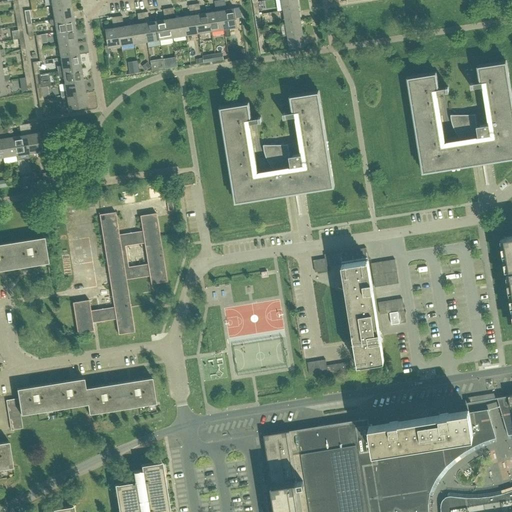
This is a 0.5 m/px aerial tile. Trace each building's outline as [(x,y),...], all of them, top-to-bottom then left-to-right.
[(212,32),(224,30),(220,0),(215,1),(216,7),(218,7),(219,11),(208,12),(212,32)] [(220,0),(224,30),(226,36),(231,36),(230,29),(237,27),(234,8),(223,10),(223,6),(225,6),(224,0),(220,0)] [(281,0),(283,10),(299,8),(297,0),(281,0)] [(212,32),(208,12),(198,14),(197,10),(200,10),(199,3),(194,4),(199,34),(212,32)] [(53,20),(73,16),(70,4),(51,7),(53,20)] [(186,36),(199,34),(194,4),(189,5),(190,11),(193,11),(193,15),(183,17),(186,36)] [(160,40),(173,38),(168,8),(163,9),(164,15),(167,15),(168,19),(157,21),(160,40)] [(186,36),(183,17),(172,18),(171,14),(174,14),(173,8),(168,8),(173,38),(186,36)] [(285,23),(301,21),(299,8),(283,10),(285,23)] [(134,44),(147,42),(143,12),(138,13),(139,19),(141,19),(142,23),(131,25),(134,44)] [(160,40),(157,21),(147,22),(146,18),(148,18),(147,12),(143,12),(147,42),(160,40)] [(55,32),(75,29),(73,16),(53,20),(49,20),(50,26),(54,25),(55,32)] [(109,48),(122,46),(117,16),(112,17),(113,24),(115,23),(116,27),(105,29),(109,48)] [(134,44),(131,25),(121,26),(120,22),(122,22),(121,16),(117,16),(122,46),(134,44)] [(287,36),(303,33),(301,21),(285,23),(287,36)] [(57,45),(77,42),(75,29),(55,32),(57,45)] [(303,33),(287,36),(289,49),(305,46),(303,33)] [(60,58),(79,55),(77,42),(57,45),(60,58)] [(244,49),(228,51),(229,58),(245,56),(244,49)] [(215,53),(208,54),(209,61),(216,60),(215,53)] [(58,71),(81,68),(79,55),(60,58),(61,65),(57,66),(58,71)] [(163,58),(150,60),(152,70),(165,68),(163,59),(163,58)] [(438,88),(436,73),(407,77),(423,172),(472,164),(493,160),(511,157),(511,100),(506,61),(477,66),(480,81),(470,83),(471,87),(476,87),(482,86),(488,124),(477,125),(475,114),(450,115),(451,118),(451,121),(452,124),(453,127),(455,130),(457,133),(458,136),(461,138),(445,141),(437,93),(444,92),(449,91),(448,86),(438,88)] [(64,84),(83,80),(81,68),(58,71),(59,76),(62,76),(64,84)] [(66,96),(85,93),(83,80),(64,84),(65,91),(60,91),(61,97),(66,96)] [(251,118),(249,103),(220,107),(235,202),(284,194),(305,191),(334,186),(318,91),(290,96),(293,111),(283,113),(284,117),(289,117),(295,116),(301,154),(290,155),(288,144),(263,145),(264,148),(264,151),(265,154),(266,157),(268,160),(269,163),(271,166),(273,168),(258,171),(250,123),(256,122),(261,121),(261,116),(251,118)] [(85,93),(66,96),(68,109),(87,106),(85,93)] [(29,130),(28,123),(24,124),(28,154),(29,155),(42,153),(41,151),(38,132),(30,134),(29,132),(29,130)] [(16,156),(28,154),(24,124),(19,125),(20,131),(22,131),(23,135),(13,137),(16,156)] [(16,156),(13,137),(2,138),(1,134),(4,134),(3,127),(0,127),(0,141),(3,158),(16,156)] [(116,220),(115,212),(99,214),(107,267),(108,274),(109,282),(113,307),(90,311),(88,300),(72,302),(77,333),(93,330),(92,323),(96,322),(115,319),(118,334),(134,332),(125,279),(149,276),(150,283),(166,281),(160,242),(155,213),(139,215),(142,231),(118,235),(116,220)] [(10,242),(14,267),(27,265),(31,265),(47,262),(43,236),(10,242)] [(0,269),(0,270),(5,269),(14,267),(10,242),(0,243),(0,269)] [(360,248),(362,260),(368,259),(366,247),(360,248)] [(315,272),(321,271),(319,259),(313,260),(315,272)] [(391,272),(397,271),(395,259),(389,260),(391,272)] [(355,332),(356,338),(353,339),(349,342),(356,350),(358,349),(360,363),(381,360),(378,340),(381,340),(379,330),(376,331),(370,290),(373,290),(371,281),(368,281),(365,260),(344,264),(347,278),(344,278),(341,287),(346,289),(348,289),(349,294),(355,332)] [(372,275),(379,274),(377,262),(371,263),(372,275)] [(391,272),(392,284),(399,283),(397,271),(391,272)] [(374,286),(380,286),(379,274),(372,275),(374,286)] [(398,311),(404,310),(402,298),(396,299),(398,311)] [(391,324),(400,323),(398,311),(392,312),(389,312),(391,324)] [(309,374),(315,373),(313,361),(307,362),(309,374)] [(344,362),(346,374),(352,373),(351,368),(350,361),(344,362)] [(117,382),(122,408),(138,405),(155,403),(151,377),(131,380),(128,381),(117,382)] [(84,388),(85,388),(83,378),(75,379),(69,380),(50,383),(54,409),(71,406),(86,403),(87,403),(84,388)] [(105,410),(122,408),(117,382),(107,384),(104,384),(85,388),(84,388),(87,403),(86,403),(88,413),(105,410)] [(38,411),(54,409),(50,383),(30,386),(16,389),(18,398),(20,414),(38,411)] [(508,395),(501,396),(501,397),(498,397),(497,397),(497,398),(508,435),(511,434),(511,394),(511,395),(511,394),(508,395)] [(437,411),(433,410),(431,416),(431,418),(407,422),(407,420),(403,414),(399,417),(398,418),(398,420),(389,422),(389,425),(379,426),(370,428),(368,418),(364,418),(364,419),(356,420),(347,421),(347,420),(347,422),(342,423),(342,422),(318,426),(318,425),(317,425),(317,426),(289,430),(271,433),(264,434),(276,511),(428,511),(429,504),(430,493),(432,487),(435,481),(439,475),(446,467),(455,459),(464,452),(473,447),(483,442),(489,440),(496,437),(488,409),(469,412),(468,412),(448,415),(448,412),(439,414),(439,411),(437,411)] [(0,468),(12,467),(8,441),(0,442),(0,468)] [(114,484),(118,511),(168,511),(160,461),(140,464),(141,469),(132,470),(134,481),(125,482),(114,484)] [(511,511),(511,490),(502,493),(490,496),(478,497),(466,497),(454,496),(450,496),(445,497),(442,500),(441,503),(441,507),(441,511),(511,511)]
